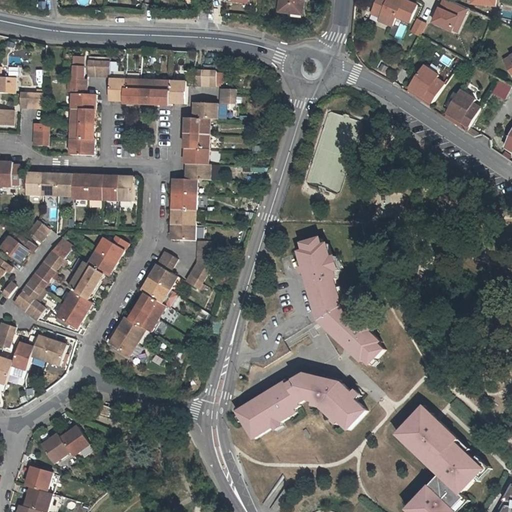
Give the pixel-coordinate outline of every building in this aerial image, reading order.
[(293,9),(305,10),(306,0),(281,0),(281,12),(292,13),(293,9)] [(379,0),(373,13),(380,17),(379,20),(393,27),(397,18),(411,24),(419,7),(404,0),(389,0),(389,1),(387,0),(379,0)] [(88,57),(77,56),(76,66),(87,66),(88,57)] [(97,62),(89,61),(89,66),(88,76),(96,77),(97,62)] [(104,62),(103,77),(111,77),(110,80),(110,101),(126,102),(127,80),(125,80),(125,73),(111,73),(112,62),(104,62)] [(442,74),(427,65),(412,87),(426,97),(424,101),(432,107),(447,84),(439,78),(442,74)] [(0,93),(15,94),(16,77),(2,77),(2,66),(0,66),(0,93)] [(76,66),(75,79),(88,80),(88,76),(89,66),(87,66),(76,66)] [(188,70),(188,82),(188,85),(196,86),(196,70),(188,70)] [(210,87),(211,71),(204,70),(202,86),(210,87)] [(73,79),(73,87),(88,88),(88,80),(75,79),(73,79)] [(142,81),(127,80),(126,102),(126,104),(141,105),(142,81)] [(511,85),(502,80),(494,94),(507,101),(511,90),(511,85)] [(157,81),(142,81),(141,105),(157,106),(157,81)] [(172,107),(172,104),(173,82),(157,81),(157,106),(172,107)] [(188,85),(188,82),(173,82),(172,104),(187,105),(188,85)] [(426,97),(412,87),(409,92),(424,101),(426,97)] [(238,97),(239,90),(224,89),(223,97),(238,97)] [(477,99),(462,90),(448,114),(463,123),(461,127),(470,132),(483,108),(475,103),(477,99)] [(21,94),(21,109),(29,109),(29,94),(21,94)] [(37,94),(36,109),(43,109),(44,95),(37,94)] [(97,95),(88,95),(74,94),(73,110),(97,110),(97,95)] [(220,120),(221,104),(196,104),(195,119),(213,119),(220,120)] [(0,126),(14,127),(14,110),(0,110),(0,126)] [(96,126),(97,110),(73,110),(73,125),(96,126)] [(463,123),(448,114),(446,118),(461,127),(463,123)] [(212,135),(213,119),(195,119),(189,118),(188,134),(212,135)] [(43,124),(35,124),(35,131),(49,132),(50,124),(43,124)] [(96,126),(73,125),(72,140),(95,141),(96,126)] [(35,131),(34,139),(49,139),(49,132),(35,131)] [(211,151),(212,135),(188,134),(187,150),(211,151)] [(49,139),(34,139),(34,146),(46,147),(49,147),(49,139)] [(72,140),(71,156),(95,156),(95,141),(72,140)] [(211,166),(211,151),(187,150),(186,165),(211,166)] [(0,161),(0,185),(13,186),(14,184),(21,184),(22,164),(14,164),(14,162),(0,161)] [(213,166),(211,166),(189,165),(188,181),(199,181),(212,182),(213,166)] [(44,173),(29,173),(28,194),(43,195),(44,173)] [(58,196),(59,174),(44,173),(43,195),(58,196)] [(74,196),(75,175),(59,174),(58,196),(74,196)] [(75,175),(74,196),(73,198),(89,199),(90,175),(75,175)] [(105,176),(90,175),(89,199),(104,200),(105,176)] [(120,177),(105,176),(104,200),(119,200),(120,177)] [(135,177),(120,177),(119,200),(135,201),(135,177)] [(199,196),(199,181),(188,181),(176,180),(175,185),(175,195),(199,196)] [(198,211),(199,196),(175,195),(174,210),(198,211)] [(197,227),(198,211),(174,210),(173,226),(197,227)] [(38,220),(34,225),(46,234),(50,228),(38,220)] [(29,231),(41,240),(46,234),(34,225),(29,231)] [(173,226),(172,240),(197,242),(197,227),(173,226)] [(1,249),(21,263),(30,251),(32,253),(37,246),(22,234),(18,240),(11,236),(1,249)] [(113,241),(126,249),(130,243),(117,235),(113,241)] [(105,236),(97,250),(118,263),(126,249),(113,241),(105,236)] [(75,247),(63,238),(62,237),(58,243),(71,253),(75,247)] [(58,243),(53,249),(66,259),(71,253),(58,243)] [(354,316),(347,309),(337,273),(333,259),(330,245),(301,253),(305,268),(307,274),(320,319),(322,324),(325,326),(365,364),(367,362),(372,367),(386,351),(382,346),(384,344),(372,333),(375,331),(369,325),(367,327),(358,320),(354,316)] [(66,259),(53,249),(49,255),(62,265),(66,259)] [(200,249),(200,257),(214,257),(215,250),(200,249)] [(97,250),(89,264),(106,274),(110,276),(118,263),(97,250)] [(162,258),(175,266),(179,259),(166,252),(162,258)] [(62,265),(49,255),(45,261),(58,270),(62,265)] [(0,279),(6,271),(9,273),(14,267),(0,256),(0,279)] [(200,257),(199,264),(214,268),(214,257),(200,257)] [(158,264),(172,272),(175,266),(162,258),(158,264)] [(342,272),(338,258),(333,259),(337,273),(342,272)] [(41,267),(53,276),(58,270),(45,261),(41,267)] [(106,274),(89,264),(85,261),(77,274),(98,286),(106,274)] [(158,264),(151,277),(172,290),(179,276),(172,272),(158,264)] [(195,270),(208,278),(214,268),(199,264),(195,270)] [(41,267),(36,273),(49,282),(53,276),(41,267)] [(191,275),(205,284),(208,278),(195,270),(191,275)] [(49,282),(36,273),(32,279),(44,288),(49,282)] [(74,290),(90,300),(98,286),(77,274),(69,287),(74,290)] [(188,282),(201,290),(205,284),(191,275),(188,282)] [(142,290),(147,293),(163,303),(172,290),(151,277),(142,290)] [(32,279),(27,285),(40,294),(44,288),(32,279)] [(5,289),(2,294),(8,298),(17,286),(11,281),(5,289)] [(23,291),(28,295),(35,300),(39,303),(48,290),(44,288),(40,294),(27,285),(23,291)] [(94,303),(90,300),(74,290),(66,303),(87,316),(94,303)] [(179,294),(172,290),(163,303),(168,306),(170,308),(179,294)] [(28,295),(23,291),(14,303),(19,307),(28,295)] [(168,306),(163,303),(147,293),(139,307),(159,319),(168,306)] [(35,300),(28,295),(19,307),(26,312),(35,300)] [(31,316),(40,304),(39,303),(35,300),(26,312),(31,316)] [(66,303),(58,317),(79,329),(87,316),(66,303)] [(46,308),(40,304),(31,316),(37,321),(46,308)] [(139,307),(131,320),(148,330),(151,332),(159,319),(139,307)] [(131,320),(126,317),(118,330),(139,343),(148,330),(131,320)] [(316,321),(320,329),(325,326),(322,324),(320,319),(316,321)] [(13,335),(0,330),(0,338),(11,342),(13,335)] [(118,330),(110,344),(131,357),(139,343),(118,330)] [(39,335),(35,347),(32,356),(46,360),(53,340),(39,335)] [(0,346),(3,347),(8,349),(11,342),(0,338),(0,346)] [(62,366),(68,345),(53,340),(46,360),(62,366)] [(12,365),(28,370),(35,347),(20,342),(20,343),(13,362),(12,365)] [(0,357),(0,382),(6,385),(9,374),(12,365),(13,362),(0,357)] [(9,374),(25,379),(28,370),(12,365),(9,374)] [(308,402),(315,404),(321,406),(321,408),(336,423),(338,420),(342,424),(351,432),(370,412),(359,402),(361,399),(347,386),(341,384),(327,381),(308,376),(292,385),(290,382),(238,413),(244,423),(256,441),(275,429),(283,424),(300,414),(298,411),(308,402)] [(404,511),(456,511),(466,501),(462,497),(461,498),(458,496),(485,466),(421,407),(394,436),(437,476),(431,482),(430,481),(403,510),(404,511)] [(283,424),(275,429),(277,433),(286,428),(283,424)] [(71,451),(75,457),(91,444),(78,426),(61,437),(71,451)] [(43,445),(56,463),(71,451),(61,437),(58,434),(43,445)] [(34,465),(29,485),(33,486),(49,491),(55,472),(34,465)] [(54,493),(49,491),(33,486),(28,506),(44,510),(48,511),(54,493)] [(511,511),(511,488),(501,508),(511,509),(511,511)]
